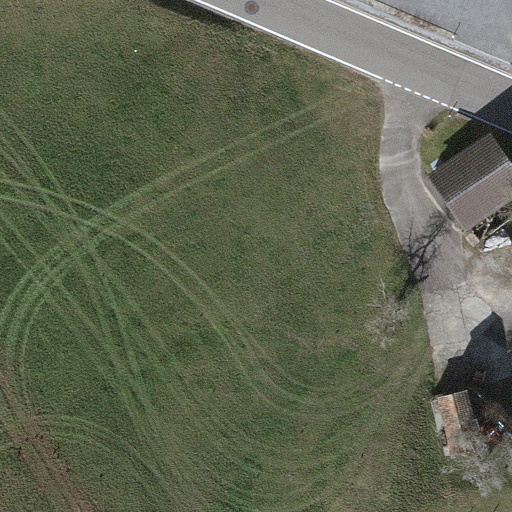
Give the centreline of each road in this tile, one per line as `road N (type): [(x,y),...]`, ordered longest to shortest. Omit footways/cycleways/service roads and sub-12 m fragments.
road 1 (tertiary): [(252,0),(511,108)]
road 2 (unknown): [(427,73),(421,197),(439,245),(476,302)]
